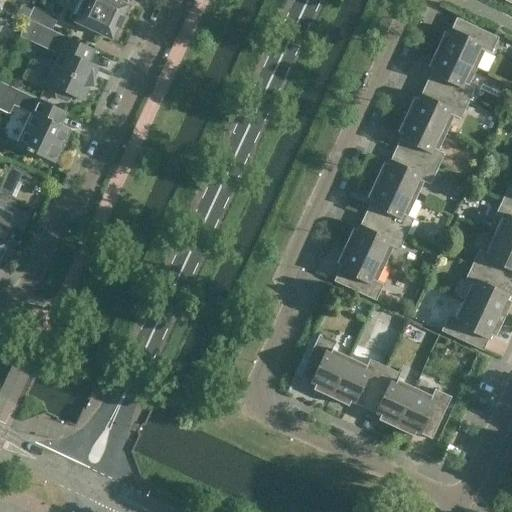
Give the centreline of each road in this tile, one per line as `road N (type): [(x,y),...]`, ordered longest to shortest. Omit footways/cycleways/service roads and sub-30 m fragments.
road 1 (residential): [(464,505),(251,407),(292,321),(294,262),(421,0)]
road 2 (tertiary): [(83,481),(309,0)]
road 3 (residential): [(0,300),(18,307),(62,209),(84,200),(177,0)]
